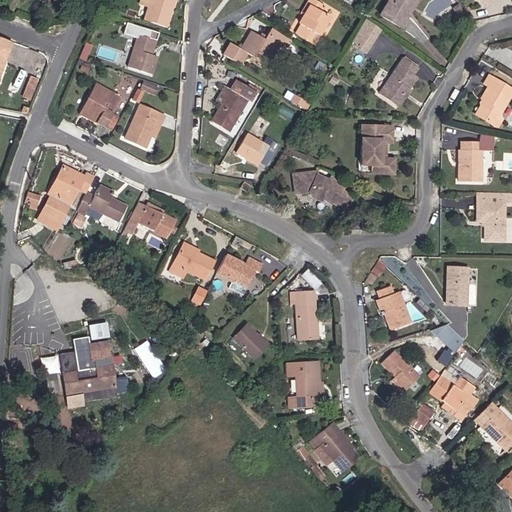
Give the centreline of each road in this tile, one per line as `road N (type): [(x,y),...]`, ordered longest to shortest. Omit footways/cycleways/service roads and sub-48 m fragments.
road 1 (residential): [(334,265),(359,248),(420,229),(430,120),(477,35),(511,23)]
road 2 (residential): [(334,265),(357,317),(362,406),(436,511)]
road 3 (unclassified): [(0,368),(11,216),(37,127)]
road 4 (residential): [(185,178),(334,265)]
road 5 (residential): [(37,127),(163,185),(185,178)]
road 6 (residential): [(195,31),(185,178)]
